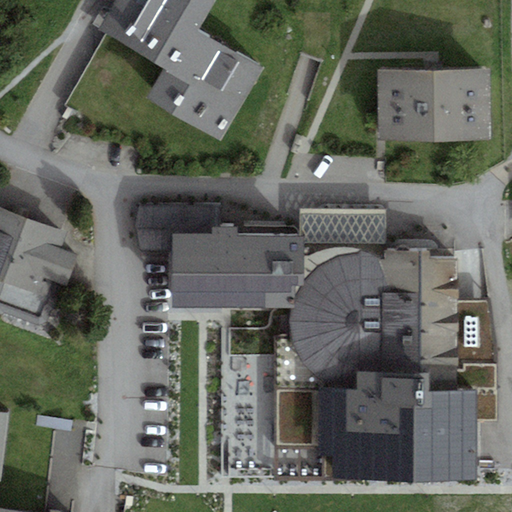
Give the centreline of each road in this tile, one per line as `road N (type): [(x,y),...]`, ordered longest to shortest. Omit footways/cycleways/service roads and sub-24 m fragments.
road 1 (residential): [(477,198),(106,183)]
road 2 (residential): [(106,183),(108,511)]
road 3 (residential): [(511,368),(487,209),(477,198)]
